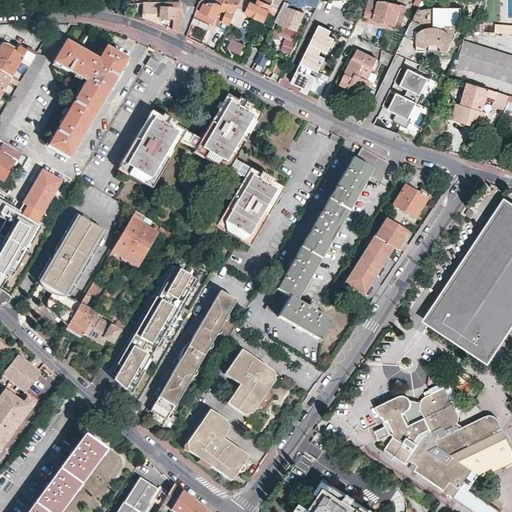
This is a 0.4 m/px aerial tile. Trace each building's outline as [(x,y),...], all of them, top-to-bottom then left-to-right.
[(231,24),(243,0),(204,0),(203,2),(198,15),(203,18),(219,24),(225,10),(229,12),(225,20),(225,21),(231,24)] [(245,0),(239,13),(248,17),(251,19),(253,15),(269,23),(278,5),(287,9),(289,1),(289,0),(245,0)] [(398,24),(399,23),(403,5),(388,0),(381,1),(381,4),(376,2),(375,5),(370,4),(367,16),(398,25),(398,24)] [(289,1),(287,9),(282,23),(289,26),(299,30),(300,30),(307,13),(300,9),(301,7),(289,1)] [(179,8),(169,8),(169,7),(154,8),(153,3),(145,3),(145,18),(146,18),(148,19),(149,19),(151,20),(155,21),(163,24),(163,19),(175,19),(176,30),(183,33),(184,3),(179,3),(179,8)] [(408,8),(409,6),(403,5),(399,23),(404,25),(408,8)] [(420,8),(408,34),(416,38),(417,37),(420,37),(420,45),(420,50),(429,50),(428,47),(430,45),(431,44),(433,43),(436,43),(438,43),(440,44),(442,46),(443,48),(443,50),(451,50),(457,38),(464,24),(464,7),(438,7),(423,9),(420,8)] [(244,26),(248,17),(239,13),(235,22),(244,26)] [(203,18),(198,15),(195,24),(200,26),(203,18)] [(495,32),(511,32),(511,22),(495,23),(495,32)] [(322,71),(329,57),(323,54),(325,49),(331,52),(331,51),(338,38),(332,35),(330,34),(333,29),(323,24),(313,43),(315,44),(313,49),(311,48),(304,62),(306,63),(303,68),(301,67),(294,82),(306,87),(304,90),(306,91),(311,93),(320,76),(314,73),(316,68),(322,71)] [(299,30),(289,26),(286,32),(296,36),(299,30)] [(242,52),(244,41),(230,37),(227,49),(242,52)] [(68,158),(127,58),(105,46),(98,59),(65,39),(52,61),(85,80),(47,146),(68,158)] [(511,81),(511,54),(466,40),(459,65),(511,81)] [(15,49),(2,42),(0,45),(0,69),(11,75),(20,60),(29,65),(37,51),(27,46),(25,49),(18,45),(15,49)] [(394,53),(384,48),(382,59),(390,64),(395,54),(394,53)] [(370,80),(380,60),(361,50),(344,84),(353,89),(355,85),(369,91),(374,82),(370,80)] [(262,52),(253,62),(262,70),(271,59),(262,52)] [(159,62),(149,57),(145,64),(155,70),(159,62)] [(286,77),(289,70),(279,65),(276,72),(286,77)] [(431,77),(411,68),(403,85),(411,89),(407,96),(399,92),(391,109),(399,113),(396,120),(410,127),(414,119),(412,118),(420,102),(422,103),(425,95),(423,94),(431,77)] [(0,93),(11,75),(0,69),(0,93)] [(0,139),(0,140),(27,84),(19,81),(0,120),(0,139)] [(510,99),(511,95),(471,82),(464,104),(460,102),(456,117),(474,123),(476,119),(485,122),(489,112),(484,110),(489,95),(497,98),(495,105),(507,109),(510,99)] [(234,159),(261,114),(226,94),(199,139),(151,110),(118,165),(152,184),(179,140),(243,178),(216,222),(251,242),(282,189),(234,159)] [(507,147),(494,142),(489,155),(502,160),(507,147)] [(374,154),(360,146),(354,158),(351,157),(264,309),(319,341),(331,320),(317,313),(319,309),(309,304),(307,307),(296,300),(367,175),(377,181),(388,162),(374,154)] [(15,160),(0,151),(0,179),(3,181),(15,160)] [(55,177),(42,170),(23,202),(41,213),(60,180),(55,177)] [(414,218),(427,197),(425,195),(427,192),(420,187),(418,191),(405,184),(392,205),(414,218)] [(41,213),(23,202),(0,240),(0,273),(4,276),(25,240),(41,213)] [(0,208),(0,211),(9,215),(12,206),(2,202),(0,208)] [(470,218),(473,212),(468,208),(464,213),(470,218)] [(177,235),(133,209),(110,248),(137,264),(156,231),(173,241),(177,235)] [(511,313),(511,211),(508,209),(434,318),(485,353),(511,313)] [(105,231),(75,213),(38,274),(41,276),(55,285),(51,292),(48,297),(51,299),(48,304),(55,308),(52,312),(67,324),(80,300),(68,293),(105,231)] [(402,238),(406,232),(385,219),(374,237),(389,246),(392,248),(393,249),(401,237),(402,238)] [(389,246),(374,237),(345,283),(360,292),(389,246)] [(16,284),(38,247),(25,240),(4,276),(0,273),(0,296),(5,302),(16,284)] [(393,249),(392,248),(386,258),(389,260),(396,251),(393,249)] [(179,310),(197,279),(182,270),(177,279),(173,276),(177,268),(170,264),(153,295),(156,297),(147,314),(151,316),(147,323),(143,321),(112,374),(117,384),(124,397),(135,379),(131,377),(135,371),(138,373),(143,365),(155,345),(158,338),(155,337),(159,331),(162,332),(176,308),(179,310)] [(378,279),(384,269),(381,266),(375,277),(378,279)] [(182,270),(177,268),(173,276),(177,279),(182,270)] [(55,285),(41,276),(39,280),(42,284),(46,287),(51,292),(55,285)] [(102,286),(92,280),(80,300),(67,324),(65,327),(81,336),(82,333),(102,344),(105,339),(111,342),(117,333),(103,325),(104,322),(100,320),(99,321),(96,319),(97,317),(93,314),(93,313),(84,308),(89,299),(93,301),(102,286)] [(366,296),(372,287),(369,285),(363,294),(366,296)] [(101,307),(110,291),(105,287),(95,304),(101,307)] [(236,299),(220,290),(150,410),(153,412),(149,420),(161,427),(236,299)] [(156,297),(153,295),(109,370),(112,374),(143,321),(147,314),(156,297)] [(158,338),(155,345),(158,347),(179,310),(176,308),(162,332),(158,338)] [(123,328),(128,319),(117,313),(114,318),(121,323),(119,326),(123,328)] [(151,316),(147,314),(143,321),(147,323),(151,316)] [(66,360),(78,371),(85,357),(72,349),(66,360)] [(267,392),(278,377),(240,350),(223,375),(238,386),(226,404),(248,419),(256,409),(253,406),(255,402),(256,403),(265,391),(267,392)] [(17,356),(0,377),(0,381),(4,384),(6,382),(8,383),(10,380),(25,390),(38,373),(17,356)] [(135,379),(124,397),(126,400),(145,366),(143,365),(138,373),(135,379)] [(511,460),(511,454),(497,422),(494,417),(492,416),(489,415),(486,415),(484,415),(459,427),(455,422),(457,418),(457,413),(455,410),(452,405),(460,399),(446,380),(422,392),(424,396),(420,399),(419,401),(418,403),(409,403),(409,400),(408,398),(406,396),(403,394),(400,394),(374,405),(381,420),(383,425),(372,430),(377,439),(389,433),(390,436),(379,450),(398,463),(399,461),(401,459),(405,462),(403,464),(402,466),(447,496),(468,469),(478,477),(511,460)] [(0,448),(30,408),(22,402),(7,391),(0,400),(0,448)] [(268,393),(267,392),(265,391),(256,403),(260,405),(262,402),(263,401),(267,395),(268,393)] [(26,398),(22,402),(30,408),(33,403),(26,398)] [(241,465),(247,457),(222,439),(231,426),(210,410),(183,447),(198,458),(209,466),(229,481),(235,473),(236,473),(241,465)] [(323,449),(330,439),(318,430),(311,441),(323,449)] [(59,511),(106,448),(85,433),(27,511),(59,511)] [(206,469),(209,466),(198,458),(196,462),(206,469)] [(144,511),(151,502),(149,501),(157,488),(139,476),(123,501),(125,502),(118,511),(144,511)] [(321,478),(312,490),(317,494),(324,484),(326,481),(321,478)] [(209,511),(207,510),(173,482),(162,503),(157,511),(159,511),(162,511),(166,506),(171,510),(175,511),(209,511)] [(365,511),(366,511),(359,507),(360,505),(352,499),(348,506),(341,500),(345,494),(331,485),(329,488),(324,484),(317,494),(308,508),(300,502),(293,511),(365,511)] [(348,506),(352,499),(345,494),(341,500),(348,506)] [(123,501),(115,511),(118,511),(125,502),(123,501)]
